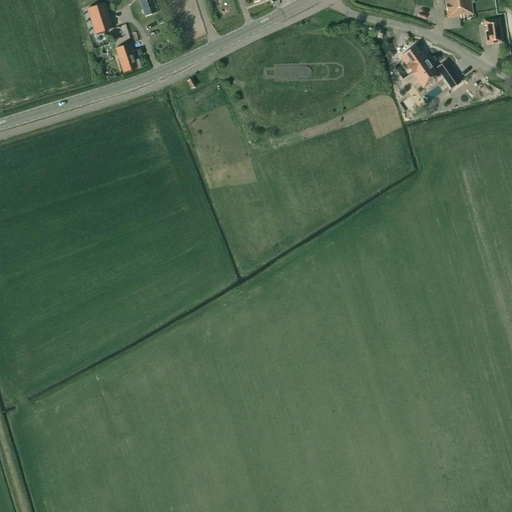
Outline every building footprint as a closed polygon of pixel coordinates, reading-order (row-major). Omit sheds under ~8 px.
[(151,0),(139,0),(145,17),(157,13),(151,0)] [(444,0),(447,16),(460,15),(460,17),(463,17),(463,14),(472,13),(470,0),(444,0)] [(105,2),(89,7),(96,32),(113,27),(105,2)] [(503,43),(499,19),(483,21),(487,45),(499,43),(503,43)] [(123,73),(137,68),(134,57),(142,55),(140,49),(132,52),(129,44),(115,48),(123,73)] [(415,45),(400,55),(423,87),(439,76),(422,52),(420,53),(415,45)] [(445,61),(437,67),(446,79),(454,73),(445,61)] [(187,82),(191,89),(196,86),(192,79),(187,82)] [(474,84),(461,84),(460,98),(473,98),(474,84)]
